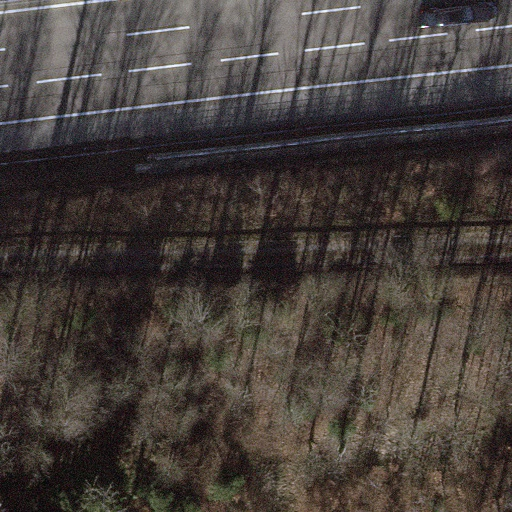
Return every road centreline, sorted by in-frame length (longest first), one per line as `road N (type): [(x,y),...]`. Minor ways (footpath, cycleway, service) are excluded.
road 1 (unclassified): [(0,268),(511,239)]
road 2 (motorway): [(0,50),(426,0)]
